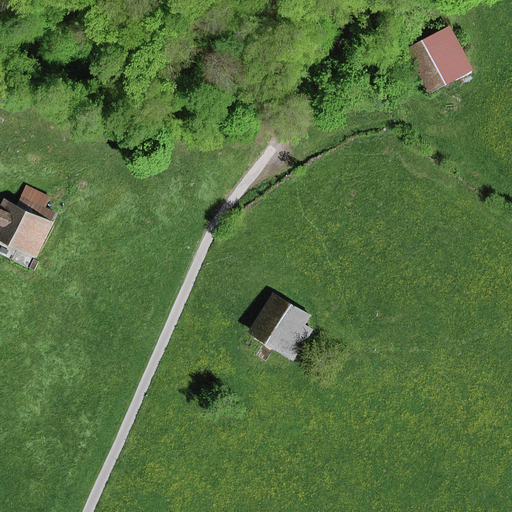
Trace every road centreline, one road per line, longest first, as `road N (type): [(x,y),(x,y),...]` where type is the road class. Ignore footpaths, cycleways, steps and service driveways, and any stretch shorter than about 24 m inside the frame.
road 1 (residential): [(252,176),(216,226),(89,511)]
road 2 (track): [(357,0),(252,176)]
